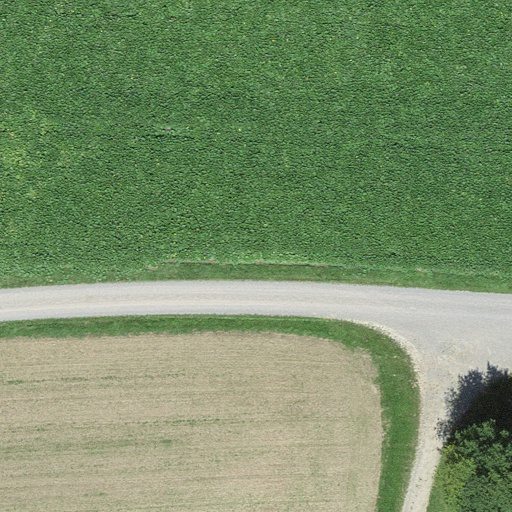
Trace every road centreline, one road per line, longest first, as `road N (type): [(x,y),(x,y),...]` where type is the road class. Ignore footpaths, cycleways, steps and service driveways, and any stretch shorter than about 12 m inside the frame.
road 1 (track): [(0,314),(261,302),(511,313)]
road 2 (track): [(457,308),(446,397),(414,511)]
